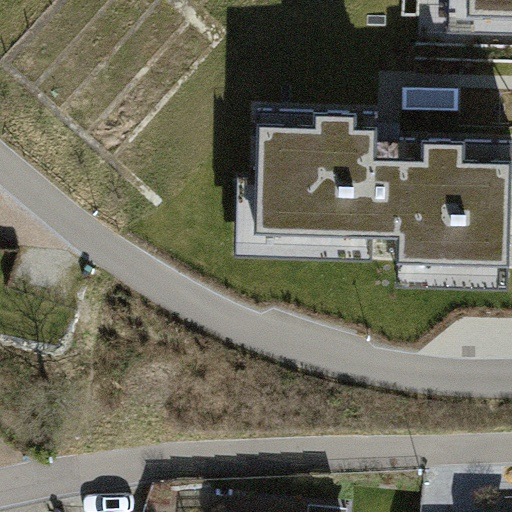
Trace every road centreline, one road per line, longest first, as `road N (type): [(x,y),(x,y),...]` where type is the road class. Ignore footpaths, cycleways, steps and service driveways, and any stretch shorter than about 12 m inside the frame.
road 1 (residential): [(511,381),(451,384),(336,361),(228,324),(0,155)]
road 2 (unclassified): [(0,487),(167,463),(511,448)]
